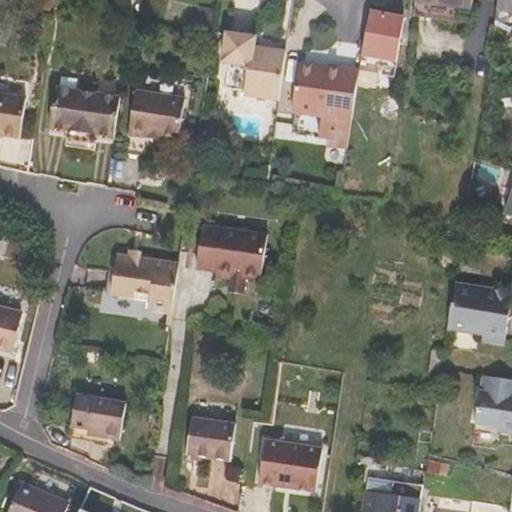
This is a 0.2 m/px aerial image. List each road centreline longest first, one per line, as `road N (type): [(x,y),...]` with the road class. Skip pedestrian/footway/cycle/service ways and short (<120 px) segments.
road 1 (residential): [(17,442),(69,205)]
road 2 (residential): [(17,442),(194,511)]
